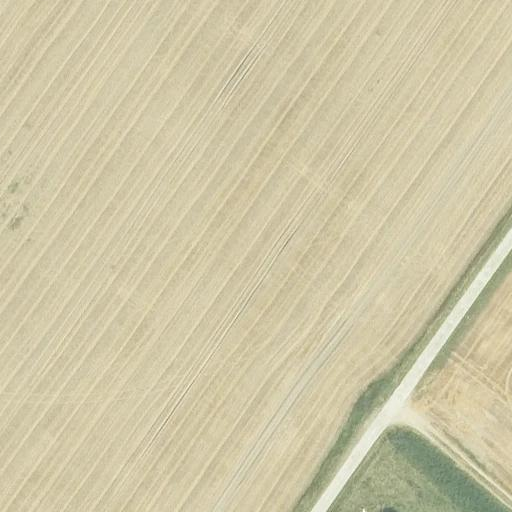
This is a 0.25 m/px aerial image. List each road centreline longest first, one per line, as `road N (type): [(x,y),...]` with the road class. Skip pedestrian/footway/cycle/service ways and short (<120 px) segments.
road 1 (unclassified): [(320,511),(511,240)]
road 2 (track): [(397,402),(511,504)]
